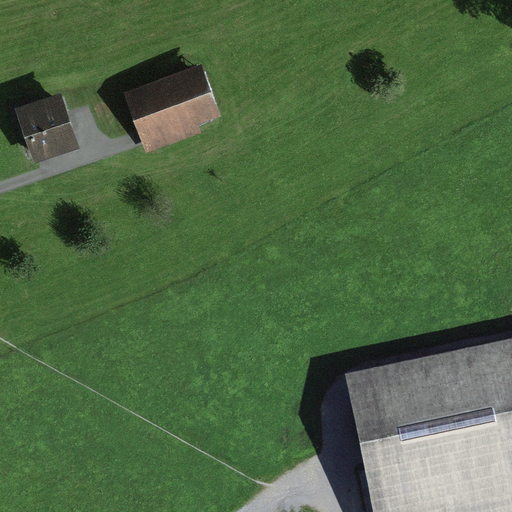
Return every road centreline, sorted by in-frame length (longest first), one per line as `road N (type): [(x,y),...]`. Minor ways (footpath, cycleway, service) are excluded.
road 1 (track): [(0,335),(326,511)]
road 2 (track): [(0,186),(117,145)]
